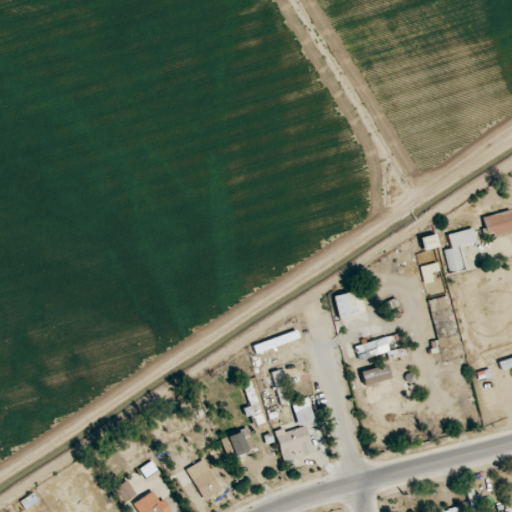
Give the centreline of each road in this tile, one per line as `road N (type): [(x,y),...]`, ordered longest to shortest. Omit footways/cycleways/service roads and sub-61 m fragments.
road 1 (residential): [(266,511),(511,444)]
road 2 (residential): [(362,511),(319,330)]
